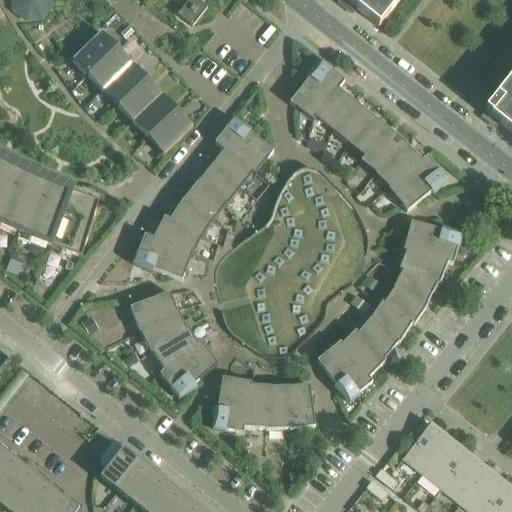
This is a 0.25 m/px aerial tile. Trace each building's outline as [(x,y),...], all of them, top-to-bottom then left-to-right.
[(52,9),(50,0),(13,0),(15,13),(27,23),(42,21),(52,9)] [(207,10),(196,2),(194,0),(191,0),(177,17),(192,29),(207,10)] [(341,0),(340,8),(355,12),(356,11),(378,30),(401,0),(341,0)] [(128,29),(121,36),(126,42),(133,34),(128,29)] [(87,79),(116,51),(101,35),(72,63),(87,79)] [(102,95),(131,67),(116,51),(87,79),(102,95)] [(344,84),(331,74),(321,66),(305,86),(329,104),(337,92),(344,84)] [(118,111),(147,83),(131,67),(102,95),(118,111)] [(133,127),(162,99),(147,83),(118,111),(133,127)] [(315,122),(329,104),(305,86),(289,106),(313,125),(315,122)] [(511,88),(501,103),(497,100),(496,99),(485,114),(485,115),(483,122),(498,126),(511,136),(511,88)] [(331,135),(354,106),(337,92),(329,104),(315,122),(331,135)] [(148,143),(177,114),(162,99),(133,127),(148,143)] [(348,148),(371,119),(354,106),(331,135),(348,148)] [(163,158),(192,130),(177,114),(148,143),(163,158)] [(364,161),(387,132),(371,119),(348,148),(364,161)] [(253,139),(250,137),(233,123),(214,146),(224,154),(234,163),(253,139)] [(254,140),(264,128),(259,125),(250,137),(253,139),(254,140)] [(376,178),(406,149),(407,148),(387,132),(364,161),(360,165),(376,178)] [(273,155),(254,140),(253,139),(234,163),(252,177),(254,178),(273,155)] [(308,145),(306,150),(322,158),(326,148),(309,140),(308,145)] [(407,176),(422,164),(406,149),(376,178),(375,178),(389,192),(407,176)] [(252,177),(234,163),(224,154),(211,170),(240,193),(252,177)] [(446,183),(439,174),(427,160),(422,164),(407,176),(426,199),(446,183)] [(69,195),(41,184),(14,171),(0,164),(0,221),(3,223),(0,229),(20,238),(22,232),(33,236),(30,242),(50,250),(52,244),(63,247),(61,254),(81,260),(98,205),(69,195)] [(240,193),(211,170),(198,186),(225,210),(226,210),(240,193)] [(308,303),(345,241),(321,178),(318,176),(317,176),(314,175),(312,174),(307,173),(304,173),(302,173),(298,175),(297,176),(295,177),(289,183),(287,186),(285,188),(278,200),(276,205),(283,224),(243,284),(269,363),(272,363),(274,363),(276,363),(278,363),(281,362),(282,362),(283,361),(286,361),(288,359),(290,359),(291,358),(293,356),(318,330),(308,303)] [(426,199),(407,176),(389,192),(388,193),(407,215),(426,199)] [(225,210),(198,186),(197,186),(183,204),(212,225),(213,225),(225,210)] [(212,225),(183,204),(182,204),(170,223),(201,241),(202,242),(212,225)] [(201,241),(170,223),(164,221),(153,242),(168,248),(191,258),(192,259),(201,241)] [(428,262),(436,233),(411,226),(403,255),(406,255),(428,262)] [(452,268),(460,240),(436,233),(428,262),(447,267),(452,268)] [(158,275),(168,248),(153,242),(144,238),(134,266),(158,275)] [(182,284),(191,258),(168,248),(158,275),(182,284)] [(13,253),(9,262),(15,264),(18,255),(13,253)] [(447,267),(428,262),(406,255),(399,273),(402,275),(437,288),(439,289),(447,267)] [(427,307),(437,288),(402,275),(393,292),(394,292),(427,307)] [(428,308),(427,307),(394,292),(384,308),(411,328),(414,329),(428,308)] [(176,315),(169,297),(169,296),(130,312),(139,335),(140,335),(176,315)] [(411,328),(384,308),(381,306),(371,323),(398,346),(399,347),(411,328)] [(152,356),(186,332),(177,314),(176,315),(140,335),(151,356),(152,356)] [(398,346),(371,323),(370,322),(358,337),(384,363),(398,346)] [(179,362),(197,347),(186,331),(186,332),(152,356),(164,374),(179,362)] [(385,365),(384,363),(358,337),(355,335),(342,348),(356,366),(369,382),(385,365)] [(218,368),(199,345),(197,347),(179,362),(198,384),(218,368)] [(333,385),(356,366),(342,348),(340,346),(317,365),(333,385)] [(198,384),(179,362),(164,374),(159,378),(178,401),(198,384)] [(372,386),(369,382),(356,366),(333,385),(349,405),(372,386)] [(251,389),(251,387),(222,382),(218,407),(247,412),(251,389)] [(315,431),(309,388),(289,391),(289,433),(289,434),(315,431)] [(266,433),(270,391),(251,389),(247,412),(244,431),(266,433)] [(289,433),(289,391),(270,391),(266,433),(265,434),(289,433)] [(244,431),(247,412),(218,407),(213,432),(243,437),(244,431)] [(422,478),(450,443),(430,427),(402,462),(422,478)] [(441,493),(469,458),(450,443),(422,478),(441,493)] [(0,470),(10,457),(0,449),(0,470)] [(117,495),(140,466),(123,452),(100,481),(117,495)] [(0,505),(27,471),(10,457),(0,470),(0,505)] [(487,473),(469,458),(441,493),(459,508),(487,473)] [(134,509),(157,480),(140,466),(117,495),(134,509)] [(0,507),(5,511),(22,511),(44,485),(27,471),(0,505),(0,507)] [(375,480),(383,487),(389,480),(381,473),(375,480)] [(487,511),(506,488),(487,473),(459,508),(464,511),(487,511)] [(138,511),(159,511),(174,493),(157,480),(134,509),(138,511)] [(397,486),(389,480),(383,487),(391,493),(397,486)] [(50,511),(62,498),(44,485),(22,511),(50,511)] [(371,485),(366,492),(374,498),(379,491),(371,485)] [(511,511),(511,492),(506,488),(487,511),(511,511)] [(387,498),(379,491),(374,498),(382,505),(387,498)] [(187,511),(192,507),(174,493),(159,511),(187,511)] [(78,511),(62,498),(50,511),(78,511)]
